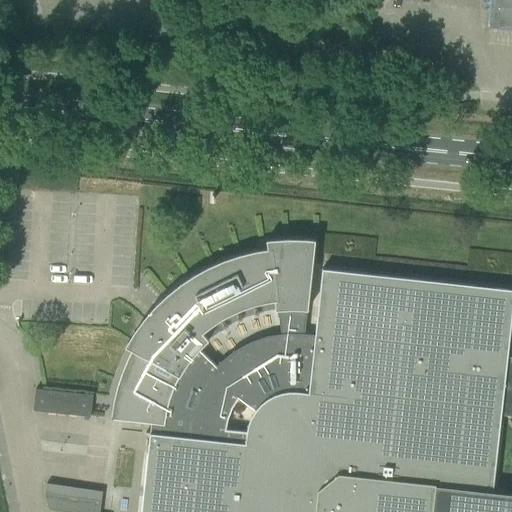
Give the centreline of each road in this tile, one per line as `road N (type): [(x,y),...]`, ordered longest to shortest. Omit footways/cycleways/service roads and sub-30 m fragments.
road 1 (primary): [(511,155),(0,105)]
road 2 (residential): [(511,96),(495,94),(475,62),(258,40)]
